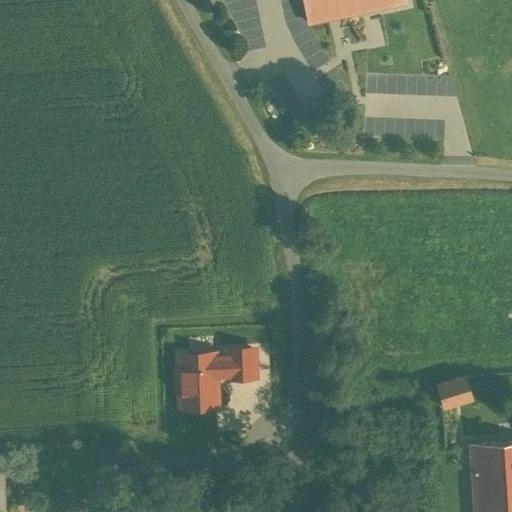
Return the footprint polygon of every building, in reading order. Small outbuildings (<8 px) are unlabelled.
[(404,0),(302,0),(307,22),(405,1),(404,0)] [(176,346),(177,408),(221,407),(221,377),(258,376),(257,344),(176,346)] [(470,374),(430,386),(440,411),(479,399),(470,374)] [(475,505),(511,502),(511,440),(471,443),(475,505)] [(511,511),(511,502),(475,505),(474,511),(511,511)]
